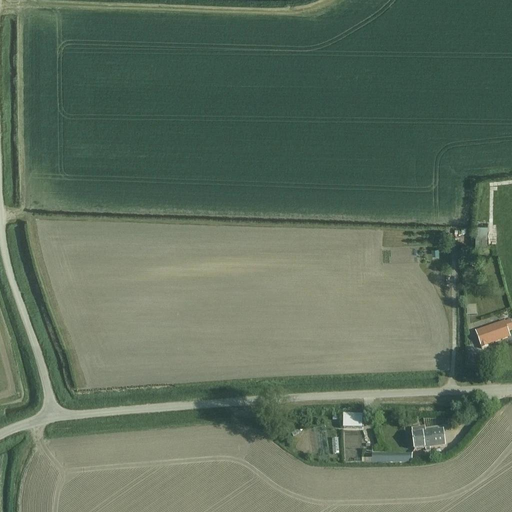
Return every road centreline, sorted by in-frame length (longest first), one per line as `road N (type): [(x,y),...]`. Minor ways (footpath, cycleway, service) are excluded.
road 1 (unclassified): [(511,389),(52,417)]
road 2 (unclassified): [(52,417),(0,226)]
road 3 (track): [(452,234),(451,391)]
